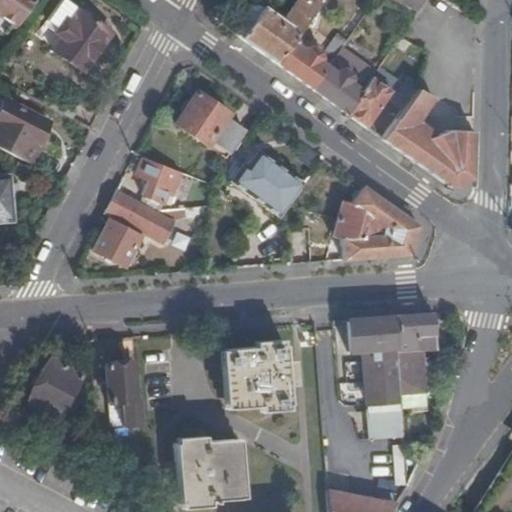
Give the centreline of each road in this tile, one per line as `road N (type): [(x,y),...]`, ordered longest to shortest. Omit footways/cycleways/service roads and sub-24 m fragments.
road 1 (tertiary): [(16,310),(490,271)]
road 2 (residential): [(174,23),(418,200),(490,271)]
road 3 (residential): [(174,23),(16,310)]
road 4 (residential): [(501,0),(490,271)]
road 5 (unclassified): [(490,271),(445,463)]
